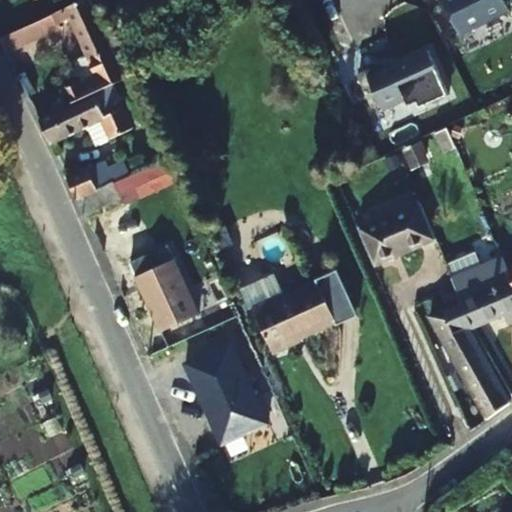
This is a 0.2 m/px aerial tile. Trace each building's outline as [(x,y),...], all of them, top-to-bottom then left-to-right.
[(99,93),(111,88),(118,84),(113,72),(123,67),(96,8),(91,0),(89,0),(2,39),(10,53),(64,28),(62,26),(73,21),(99,79),(93,81),(99,93)] [(508,11),(502,0),(441,0),(458,35),(508,11)] [(446,95),(427,51),(384,70),(381,65),(357,75),(372,107),(379,103),(381,107),(404,97),(411,111),(446,95)] [(121,109),(111,88),(99,93),(42,119),(54,144),(89,127),(98,147),(135,130),(125,108),(121,109)] [(70,178),(80,199),(114,184),(134,175),(127,161),(111,168),(108,161),(70,178)] [(114,184),(80,199),(87,213),(121,199),(114,184)] [(378,220),(395,256),(436,239),(420,202),(378,220)] [(395,256),(378,220),(360,227),(375,265),(395,256)] [(200,314),(170,249),(160,254),(167,266),(139,279),(162,332),(200,314)] [(511,320),(511,276),(510,273),(504,259),(454,280),(463,303),(446,310),(457,334),(469,329),(506,313),(510,322),(511,320)] [(338,322),(321,285),(281,303),(278,298),(255,308),(276,355),(299,346),(297,341),(338,322)] [(457,334),(446,310),(430,316),(487,420),(509,404),(469,329),(457,334)] [(196,458),(221,448),(193,378),(166,389),(196,458)] [(226,445),(221,448),(196,458),(203,475),(233,462),(226,445)]
